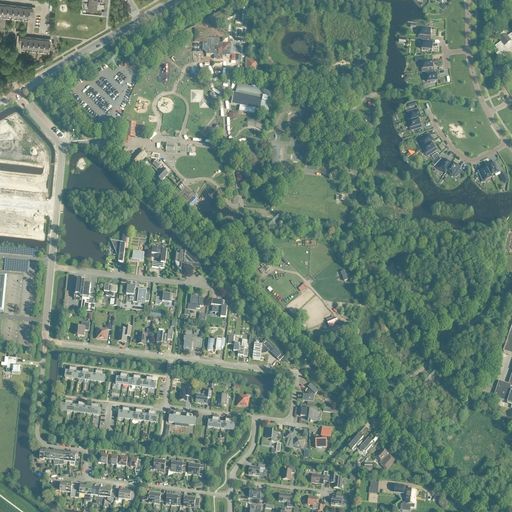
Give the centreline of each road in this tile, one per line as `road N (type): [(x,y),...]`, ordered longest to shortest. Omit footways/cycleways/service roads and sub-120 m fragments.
road 1 (unclassified): [(468,511),(93,144)]
road 2 (residential): [(291,422),(299,374),(172,356)]
road 3 (residential): [(84,478),(86,451),(47,445),(37,434),(45,340)]
road 4 (residential): [(197,286),(50,267)]
road 5 (residential): [(229,496),(84,478)]
road 6 (tertiary): [(13,92),(139,20)]
road 7 (residential): [(172,356),(45,340)]
